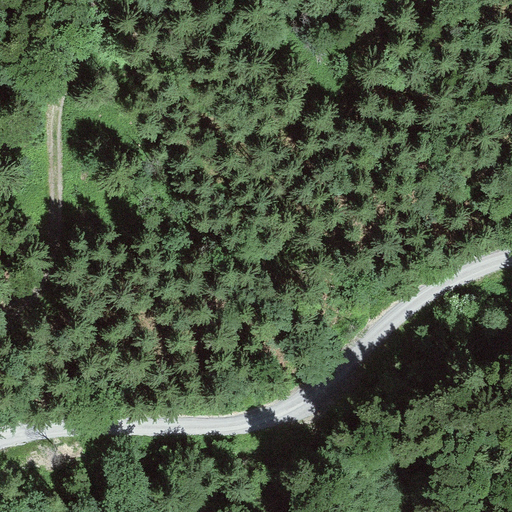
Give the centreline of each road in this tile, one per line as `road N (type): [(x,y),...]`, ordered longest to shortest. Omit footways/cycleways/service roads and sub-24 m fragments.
road 1 (track): [(511,273),(379,331),(294,405),(233,425),(67,427),(0,442)]
road 2 (track): [(0,339),(37,305),(56,251),(50,142),(63,73),(100,0)]
